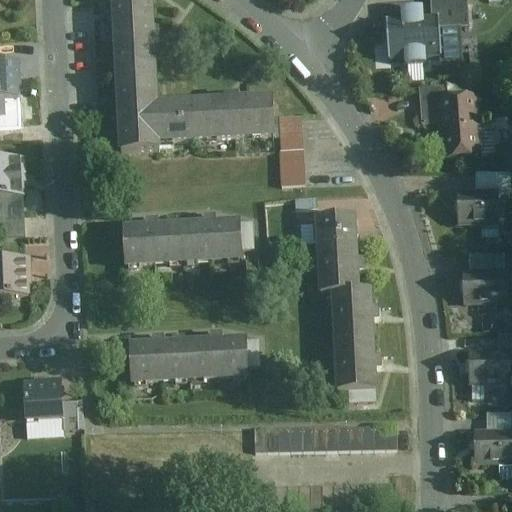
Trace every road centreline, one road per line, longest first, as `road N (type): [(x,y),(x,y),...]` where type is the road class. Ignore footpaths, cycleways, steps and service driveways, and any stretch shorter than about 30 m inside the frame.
road 1 (residential): [(432,511),(430,353),(407,239),(368,149),(309,62)]
road 2 (residential): [(0,350),(70,345),(54,0)]
